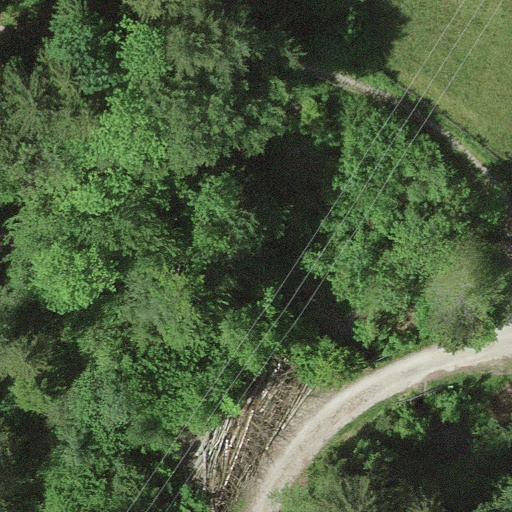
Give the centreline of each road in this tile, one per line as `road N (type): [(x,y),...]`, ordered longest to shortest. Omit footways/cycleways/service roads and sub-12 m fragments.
road 1 (track): [(0,49),(47,23),(130,11),(235,37),(404,109),(475,155),(511,225)]
road 2 (track): [(511,339),(375,386),(298,439),(265,491),(262,511)]
